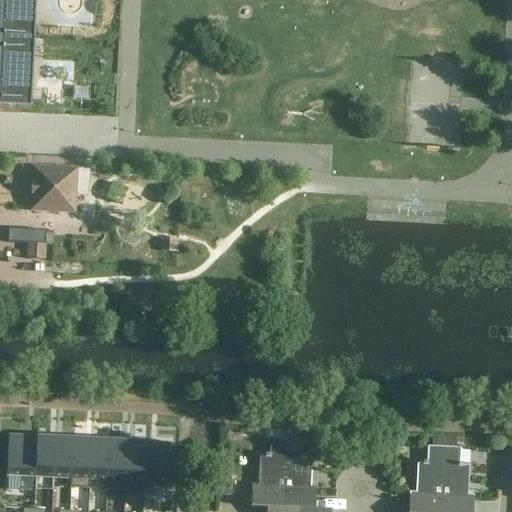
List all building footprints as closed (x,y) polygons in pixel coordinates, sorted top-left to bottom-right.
[(0,0),(0,112),(20,114),(29,114),(34,0),(0,0)] [(31,212),(74,214),(77,170),(33,168),(31,212)] [(41,232),(4,231),(3,244),(24,245),(24,261),(40,262),(41,232)] [(8,436),(6,477),(34,478),(36,437),(8,436)] [(36,437),(34,478),(52,479),(54,438),(36,437)] [(54,438),(52,479),(70,480),(72,439),(54,438)] [(70,480),(69,489),(89,490),(90,481),(92,440),(72,439),(70,480)] [(92,440),(90,481),(106,482),(108,441),(92,440)] [(250,509),(266,510),(266,509),(283,510),(286,440),(270,440),(269,455),(265,454),(265,456),(259,456),(258,485),(252,485),(250,509)] [(302,441),(286,440),(283,510),(299,511),(315,511),(315,510),(316,488),(310,488),(311,459),(306,458),(306,456),(302,456),(302,441)] [(106,482),(105,491),(124,492),(127,442),(108,441),(106,482)] [(127,442),(124,492),(143,493),(144,483),(146,443),(127,442)] [(146,443),(144,483),(172,485),(174,444),(146,443)] [(409,493),(408,511),(440,511),(444,449),(428,448),(427,463),(423,463),(422,465),(417,464),(415,493),(409,493)] [(440,511),(473,511),(474,497),(468,496),(469,467),(463,467),(463,465),(459,465),(460,449),(444,449),(440,511)] [(234,483),(220,483),(220,496),(230,496),(233,494),(234,483)]
